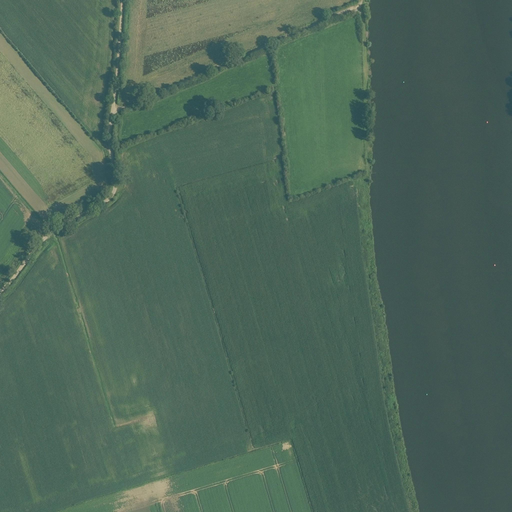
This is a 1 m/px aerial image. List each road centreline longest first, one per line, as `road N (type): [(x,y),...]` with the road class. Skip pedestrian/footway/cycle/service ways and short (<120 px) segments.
road 1 (track): [(112,110),(359,6)]
road 2 (track): [(0,291),(53,232),(112,197),(112,110)]
road 3 (track): [(359,6),(366,169)]
